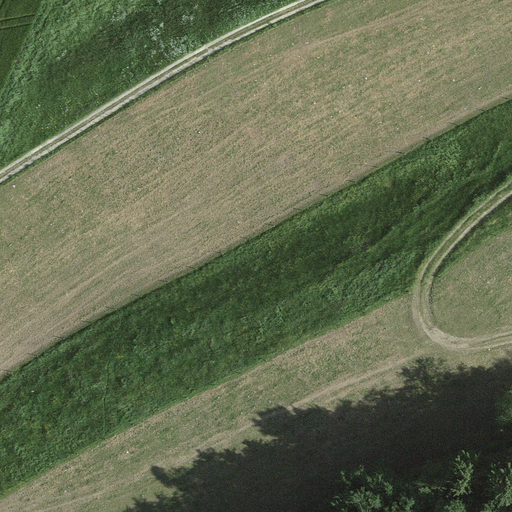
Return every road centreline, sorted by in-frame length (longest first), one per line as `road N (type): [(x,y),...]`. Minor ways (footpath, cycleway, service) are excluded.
road 1 (track): [(318,0),(125,96),(0,170)]
road 2 (track): [(511,173),(450,228),(423,280),(432,304),(489,328),(511,320)]
